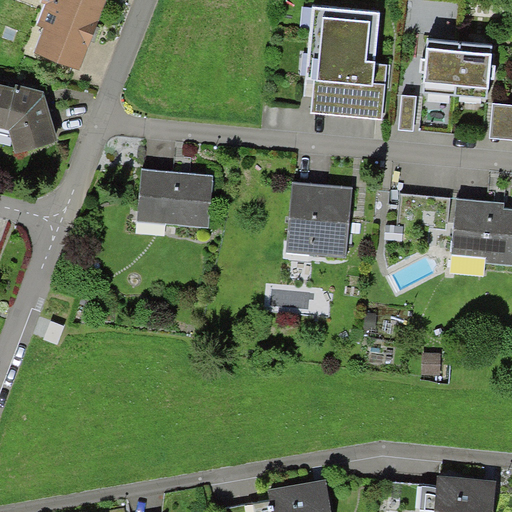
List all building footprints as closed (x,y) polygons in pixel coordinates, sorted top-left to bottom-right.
[(74,66),(98,0),(42,0),(48,2),(30,50),(74,66)] [(366,81),(372,11),(309,5),(301,94),(311,95),(310,103),(370,109),(372,81),(366,81)] [(465,96),(470,40),(439,37),(437,56),(431,56),(429,74),(436,74),(434,93),(465,96)] [(470,40),(465,96),(498,99),(500,80),(506,80),(507,62),(501,62),(503,43),(470,40)] [(9,149),(50,137),(36,91),(0,82),(0,125),(2,126),(9,149)] [(207,225),(211,173),(138,168),(135,209),(164,212),(164,221),(207,225)] [(346,255),(351,187),(290,182),(286,235),(312,237),(311,252),(346,255)] [(511,263),(511,209),(499,209),(499,201),(455,198),(451,245),(483,247),(482,261),(511,263)] [(67,284),(59,309),(81,315),(88,290),(67,284)] [(492,511),(496,480),(436,474),(432,511),(492,511)] [(331,511),(326,478),(267,487),(271,511),(331,511)]
